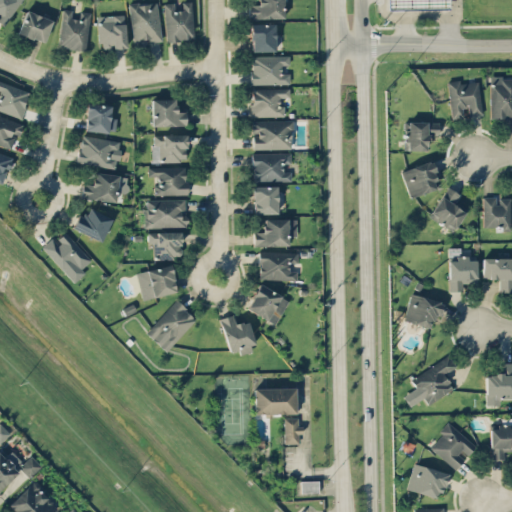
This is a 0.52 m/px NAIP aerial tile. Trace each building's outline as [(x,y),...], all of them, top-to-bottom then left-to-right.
[(0,0),(0,21),(4,25),(20,0),(0,0)] [(249,18),(283,17),(282,0),(258,0),(258,4),(248,4),(249,18)] [(447,0),(386,0),(386,8),(448,10),(447,0)] [(156,1),(129,4),(133,44),(161,41),(156,1)] [(164,2),(165,41),(193,39),(191,1),(181,1),(182,9),(174,10),(173,2),(164,2)] [(58,47),(85,50),(89,11),(79,11),(78,18),(71,17),(71,9),(62,8),(58,47)] [(52,20),(26,10),(17,32),(43,43),(52,20)] [(126,46),(123,13),(96,16),(100,49),(126,46)] [(274,23),(250,23),(250,51),(274,51),(274,23)] [(250,84),(289,83),(288,72),(281,73),(281,64),(288,64),(288,55),(250,55),(250,84)] [(490,118),(511,117),(511,76),(489,77),(490,118)] [(452,118),(466,116),(466,115),(482,113),(477,81),(459,83),(458,79),(446,81),(452,118)] [(29,91),(0,80),(0,110),(19,118),(29,91)] [(251,116),(286,115),(285,87),(250,88),(251,116)] [(175,98),(151,99),(151,126),(186,125),(185,111),(175,111),(175,98)] [(83,129),(114,133),(116,118),(109,117),(110,105),(87,102),(83,129)] [(0,144),(11,149),(21,123),(0,115),(0,144)] [(252,149),(291,148),(291,120),(250,120),(251,134),(252,134),(252,149)] [(426,150),(426,135),(437,135),(438,121),(403,121),(403,149),(426,150)] [(186,161),(185,134),(152,134),(152,161),(186,161)] [(119,140),(80,135),(77,163),(116,168),(119,140)] [(8,169),(13,156),(0,152),(0,181),(1,182),(6,168),(8,169)] [(290,180),(290,171),(283,171),(283,163),(290,163),(290,152),(252,153),(252,181),(290,180)] [(430,159),(400,170),(410,197),(439,186),(430,159)] [(147,167),(147,176),(155,175),(155,194),(186,194),(185,166),(147,167)] [(92,184),(82,183),(80,196),(114,201),(118,175),(94,171),(92,184)] [(252,186),(252,213),(277,213),(276,185),(252,186)] [(466,207),(454,201),(459,193),(445,186),(430,216),(455,229),(466,207)] [(510,197),(496,198),(496,196),(482,196),(483,227),(502,226),(502,230),(510,230),(510,197)] [(145,227),(187,226),(186,213),(184,213),(184,198),(144,199),(145,227)] [(78,213),(71,227),(101,241),(111,218),(88,207),(85,216),(78,213)] [(295,236),(295,218),(263,218),(263,231),(252,231),(252,246),(289,245),(289,236),(295,236)] [(91,259),(64,231),(55,240),(52,236),(41,247),(74,282),(85,272),(81,268),(91,259)] [(147,231),(147,242),(153,242),(152,257),(179,258),(180,231),(147,231)] [(296,263),(297,252),(258,251),(257,279),(295,280),(296,270),(288,270),(288,262),(296,263)] [(448,291),(461,290),(460,283),(476,282),(475,255),(455,255),(455,259),(447,260),(448,291)] [(511,257),(482,258),(482,278),(499,278),(499,292),(511,291),(511,257)] [(142,300),(176,291),(169,263),(135,273),(142,300)] [(245,307),(274,324),(288,300),(259,283),(245,307)] [(442,301),(410,293),(403,320),(430,327),(433,313),(439,315),(442,301)] [(165,351),(195,318),(176,299),(145,331),(165,351)] [(247,320),(235,324),(232,314),(219,318),(228,352),(239,349),(240,354),(255,350),(247,320)] [(427,404),(452,388),(443,374),(456,366),(449,354),(410,378),(415,387),(402,395),(409,406),(423,397),(427,404)] [(499,398),(511,397),(511,361),(499,362),(499,374),(485,374),(485,404),(499,404),(499,398)] [(254,414),(296,413),(295,387),(253,388),(254,414)] [(299,417),(283,417),(284,443),(297,442),(297,434),(299,434),(299,417)] [(0,441),(9,433),(0,422),(0,441)] [(474,444),(449,422),(428,446),(455,469),(465,457),(464,456),(474,444)] [(489,428),(489,459),(503,458),(503,451),(511,450),(511,427),(507,428),(507,424),(496,424),(496,428),(489,428)] [(0,454),(0,488),(18,471),(13,466),(20,460),(11,450),(3,457),(0,454)] [(28,477),(40,466),(30,454),(17,466),(28,477)] [(405,489),(438,498),(446,472),(412,463),(405,489)] [(317,492),(317,480),(299,481),(300,492),(317,492)] [(15,511),(51,511),(57,507),(33,481),(8,504),(15,511)]
